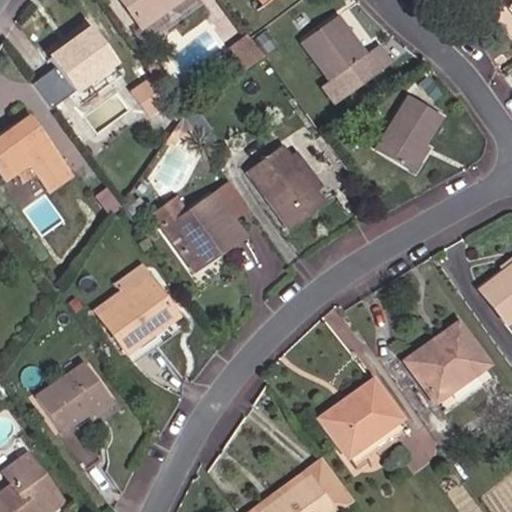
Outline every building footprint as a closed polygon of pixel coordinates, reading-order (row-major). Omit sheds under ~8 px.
[(135,0),(143,12),(160,0),(135,0)] [(511,13),(511,0),(499,0),(509,15),(511,13)] [(332,74),(324,79),(336,97),(395,57),(381,39),(369,48),(341,10),(304,35),(332,74)] [(91,14),(47,43),(70,79),(116,49),(91,14)] [(229,42),(242,63),(265,47),(251,27),(229,42)] [(175,70),(166,57),(154,65),(163,78),(175,70)] [(153,62),(130,78),(150,105),(171,89),(163,78),(154,65),(153,62)] [(412,163),(426,139),(446,107),(411,88),(377,142),(412,163)] [(41,163),(65,146),(32,102),(0,128),(0,158),(5,166),(16,158),(29,148),(38,159),(41,163)] [(324,197),(314,183),(290,147),(284,138),(248,162),(289,221),(324,197)] [(434,144),(426,139),(412,163),(420,168),(434,144)] [(290,147),(314,183),(323,177),(298,141),(290,147)] [(73,157),(65,146),(41,163),(50,175),(73,157)] [(24,168),(38,159),(29,148),(16,158),(24,168)] [(180,186),(157,202),(194,257),(217,241),(245,224),(234,207),(246,198),(229,173),(190,201),(180,186)] [(221,247),(217,241),(194,257),(198,262),(221,247)] [(511,245),(510,242),(461,284),(487,313),(511,293),(511,245)] [(144,317),(149,324),(176,304),(145,266),(93,306),(117,337),(144,317)] [(122,345),(149,324),(144,317),(117,337),(122,345)] [(438,322),(389,360),(422,400),(469,361),(438,322)] [(113,389),(89,356),(39,390),(88,466),(109,453),(81,411),(113,389)] [(337,403),(315,420),(336,451),(386,413),(361,377),(333,397),(337,403)] [(310,413),(315,420),(337,403),(333,397),(310,413)] [(0,467),(0,511),(9,511),(29,499),(25,492),(49,477),(22,434),(0,448),(0,458),(4,465),(0,467)] [(336,511),(339,511),(313,474),(257,510),(253,504),(240,511),(336,511)] [(53,483),(49,477),(25,492),(29,499),(53,483)]
